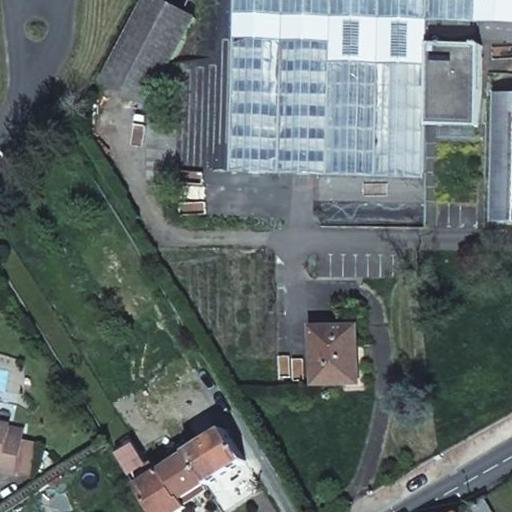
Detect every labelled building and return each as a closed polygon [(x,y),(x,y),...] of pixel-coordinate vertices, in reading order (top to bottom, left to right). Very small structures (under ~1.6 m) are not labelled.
[(141,106),(189,17),(157,0),(140,0),(96,81),(141,106)] [(511,0),(320,0),(320,43),(350,43),(350,0),(355,0),(355,43),(413,44),(413,0),(419,0),(419,44),(475,44),(475,0),(482,0),(482,45),(511,45),(511,0)] [(288,87),(192,86),(191,236),(287,237),(288,87)] [(448,88),(320,87),(319,217),(447,218),(448,88)] [(511,107),(493,108),(492,236),(511,236),(511,107)] [(177,145),(152,145),(152,207),(177,207),(177,145)] [(317,383),(359,382),(358,346),(317,346),(317,383)] [(210,402),(187,415),(194,427),(218,414),(210,402)] [(0,469),(0,471),(13,475),(20,439),(6,437),(8,425),(0,423),(0,466),(0,467),(0,469)] [(187,453),(206,483),(245,458),(227,429),(211,438),(204,428),(181,443),(187,453)] [(182,498),(206,483),(187,453),(159,471),(152,461),(147,464),(131,438),(113,449),(153,511),(177,511),(188,506),(182,498)]
